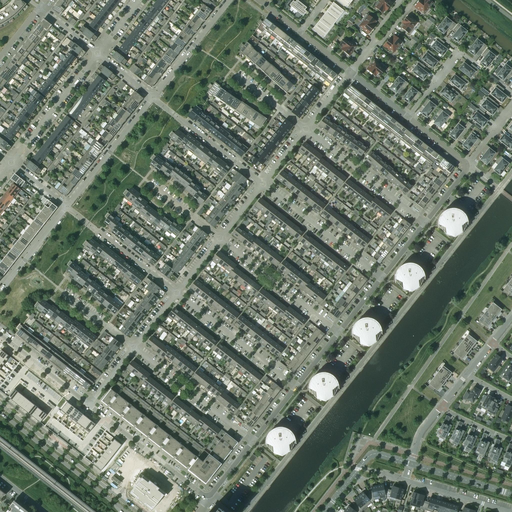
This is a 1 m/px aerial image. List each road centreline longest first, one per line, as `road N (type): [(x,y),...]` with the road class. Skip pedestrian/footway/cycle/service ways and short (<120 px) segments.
road 1 (tertiary): [(136,511),(0,403)]
road 2 (tertiary): [(0,412),(126,511)]
road 3 (residential): [(207,499),(88,403)]
road 4 (residential): [(295,387),(175,293)]
road 5 (residential): [(340,330),(219,238)]
road 6 (residential): [(381,278),(262,184)]
road 7 (residential): [(133,347),(252,441)]
road 8 (residential): [(424,222),(305,129)]
road 9 (residential): [(262,184),(152,98)]
road 10 (residential): [(10,162),(97,53)]
road 11 (residential): [(175,293),(66,207)]
road 12 (residential): [(66,207),(152,98)]
road 13 (residential): [(511,511),(404,480),(409,464)]
road 14 (residential): [(152,98),(229,0)]
